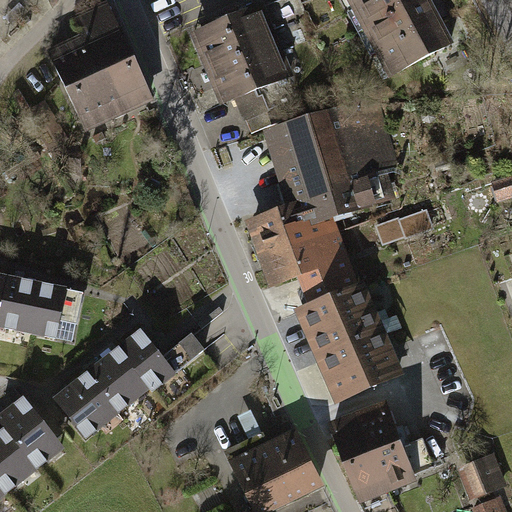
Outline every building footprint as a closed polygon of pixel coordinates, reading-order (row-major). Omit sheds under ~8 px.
[(452,52),(423,0),(342,0),(389,86),(452,52)] [(44,66),(83,144),(156,108),(107,9),(68,28),(78,49),(44,66)] [(286,84),(255,17),(195,45),(226,111),(286,84)] [(243,108),(250,131),(272,125),(265,101),(243,108)] [(331,141),(327,128),(276,145),(306,236),(390,208),(377,168),(397,162),(384,123),(331,141)] [(386,248),(451,225),(443,203),(378,226),(386,248)] [(246,230),(259,263),(302,247),(290,213),(246,230)] [(303,289),(307,301),(354,284),(336,234),(302,247),(259,263),(272,300),(303,289)] [(86,295),(0,277),(0,331),(59,343),(64,325),(79,328),(86,295)] [(364,290),(293,320),(333,414),(404,384),(364,290)] [(56,401),(91,445),(179,377),(143,333),(56,401)] [(0,440),(0,505),(67,454),(26,401),(0,420),(0,424),(8,435),(0,440)] [(344,466),(397,441),(381,411),(327,434),(344,466)] [(293,432),(228,468),(253,511),(294,511),(328,493),(293,432)] [(416,482),(397,441),(344,466),(362,507),(416,482)] [(501,492),(487,462),(456,476),(470,506),(501,492)] [(504,511),(500,502),(480,511),(504,511)]
